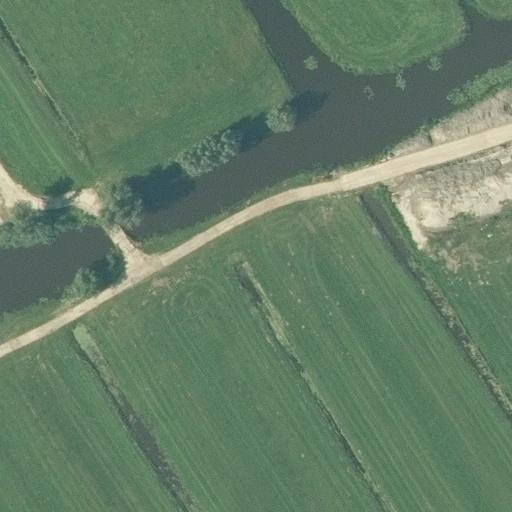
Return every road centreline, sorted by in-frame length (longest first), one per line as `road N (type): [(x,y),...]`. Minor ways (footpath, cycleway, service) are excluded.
road 1 (track): [(0,352),(291,196),(511,135)]
road 2 (track): [(141,274),(97,206),(33,205),(0,172)]
